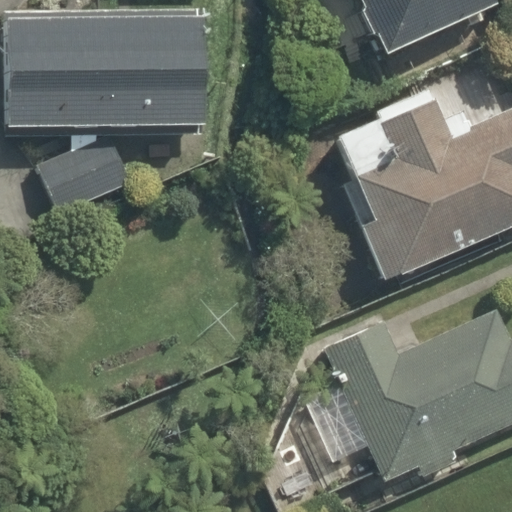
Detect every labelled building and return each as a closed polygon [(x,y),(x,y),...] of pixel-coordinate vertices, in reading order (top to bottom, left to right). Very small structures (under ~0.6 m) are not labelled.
[(345,0),(370,56),(489,6),(486,0),(345,0)] [(0,23),(0,127),(185,130),(186,25),(0,23)] [(372,114),(328,132),(359,209),(338,217),(366,286),(511,227),(511,110),(474,126),(465,104),(442,113),(431,85),(370,110),(372,114)] [(22,164),(43,224),(122,196),(101,136),(22,164)] [(383,318),(316,344),(372,486),(409,471),(412,479),(452,463),(446,448),(511,422),(511,330),(502,334),(490,303),(392,342),(383,318)]
